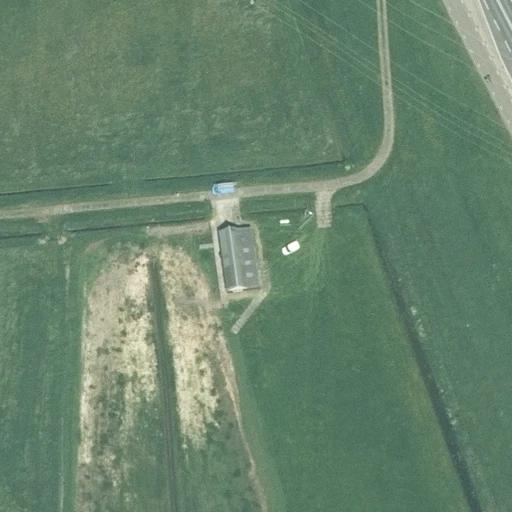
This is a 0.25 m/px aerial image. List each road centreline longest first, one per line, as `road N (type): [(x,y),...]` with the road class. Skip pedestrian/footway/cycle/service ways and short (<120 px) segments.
road 1 (unclassified): [(380,0),(387,138),(377,166),(361,177),(0,217)]
road 2 (unclassified): [(511,118),(451,0)]
